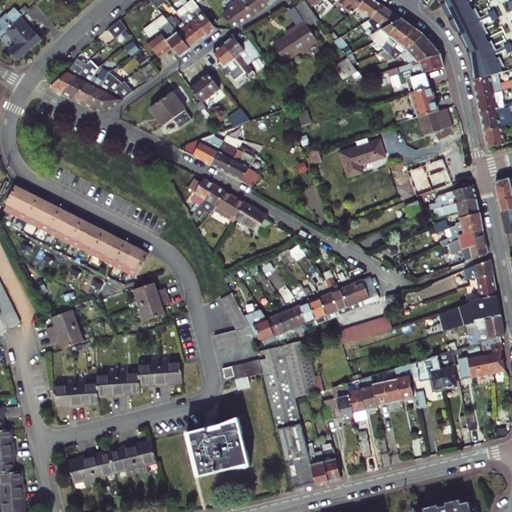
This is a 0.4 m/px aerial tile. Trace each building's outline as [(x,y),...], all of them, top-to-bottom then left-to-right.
[(151,0),(158,9),(168,1),(167,0),(151,0)] [(179,0),(188,11),(208,35),(217,29),(193,0),(191,0),(188,2),(186,0),(179,0)] [(240,25),(253,15),(242,0),(233,0),(225,7),(228,9),(222,14),(233,29),(239,24),(240,25)] [(242,0),(253,15),(272,0),(242,0)] [(320,0),(332,0),(336,3),(338,0),(305,0),(311,8),(320,0)] [(359,8),(365,0),(338,0),(336,3),(328,12),(334,18),(344,7),(352,14),(354,12),(359,8)] [(368,22),(370,21),(371,19),(382,5),(375,0),(365,0),(359,8),(354,12),(368,22)] [(500,58),(497,53),(496,50),(491,51),(488,49),(488,44),(491,41),(487,33),(483,35),(479,32),(480,27),(483,25),(479,17),(475,18),(472,16),(471,14),(472,10),(475,9),(471,1),(467,2),(463,0),(443,0),(440,2),(451,27),(461,38),(467,51),(472,65),(473,80),(498,73),(501,72),(506,71),(504,67),(499,68),(496,65),(496,60),(500,58)] [(382,5),(371,19),(385,29),(402,19),(382,5)] [(0,25),(0,26),(6,32),(15,23),(20,18),(22,16),(15,8),(5,17),(3,16),(0,18),(0,25)] [(287,14),(296,27),(297,26),(304,21),(296,8),(287,14)] [(493,10),(488,13),(490,17),(492,21),(498,18),(493,10)] [(183,20),(201,41),(208,35),(188,11),(181,17),(183,20)] [(181,57),(191,49),(170,22),(169,22),(164,16),(144,33),(151,41),(148,43),(160,57),(172,47),(181,57)] [(15,23),(6,32),(16,44),(8,50),(16,60),(41,39),(33,30),(31,31),(20,18),(15,23)] [(115,38),(118,35),(126,27),(121,19),(109,30),(115,38)] [(191,49),(201,41),(183,20),(179,23),(174,19),(170,22),(191,49)] [(380,46),(382,48),(395,42),(409,24),(402,19),(385,29),(374,35),(377,42),(380,46)] [(287,36),(274,45),(285,62),(318,41),(304,21),(297,26),(298,28),(287,36)] [(395,42),(382,48),(378,51),(381,54),(386,52),(391,57),(397,54),(417,30),(409,24),(395,42)] [(298,28),(297,26),(296,27),(285,34),(287,36),(298,28)] [(397,59),(402,54),(424,35),(417,30),(397,54),(391,57),(386,52),(381,54),(388,62),(397,59)] [(410,64),(442,55),(424,35),(402,54),(407,60),(410,64)] [(234,36),(224,44),(247,73),(251,79),(256,75),(249,66),(261,56),(249,38),(241,44),(234,36)] [(335,42),(341,50),(347,47),(341,38),(335,42)] [(511,51),(511,47),(509,43),(503,46),(508,54),(511,51)] [(224,44),(214,52),(221,61),(216,64),(223,73),(227,69),(236,81),(247,73),(224,44)] [(406,79),(411,93),(431,87),(427,73),(444,67),(442,55),(410,64),(397,69),(388,71),(390,77),(412,70),(414,77),(406,79)] [(69,73),(51,88),(63,94),(81,78),(87,65),(88,64),(78,59),(69,73)] [(63,94),(72,99),(90,84),(94,76),(96,70),(99,69),(92,60),(88,64),(87,65),(81,78),(63,94)] [(397,69),(410,64),(407,60),(395,63),(397,69)] [(337,71),(344,80),(358,73),(352,64),(350,61),(337,71)] [(388,71),(397,69),(395,63),(386,66),(388,71)] [(100,89),(109,72),(103,69),(98,78),(94,76),(90,84),(72,99),(83,105),(100,89)] [(83,105),(93,110),(123,83),(109,72),(100,89),(83,105)] [(473,80),(477,96),(500,91),(509,89),(511,87),(511,79),(504,82),(501,72),(498,73),(473,80)] [(198,81),(210,96),(220,88),(208,73),(198,81)] [(190,87),(202,102),(210,96),(198,81),(190,87)] [(102,115),(103,114),(108,112),(136,90),(133,87),(131,89),(128,86),(127,87),(123,83),(93,110),(102,115)] [(411,93),(418,117),(438,111),(431,87),(411,93)] [(500,91),(477,96),(480,113),(509,107),(508,104),(504,106),(500,91)] [(192,119),(172,92),(151,108),(164,127),(174,119),(180,128),(192,119)] [(252,101),(242,109),(249,118),(259,110),(252,101)] [(480,113),(484,130),(501,126),(511,123),(511,120),(510,112),(511,111),(511,105),(509,107),(480,113)] [(452,127),(446,108),(438,111),(444,129),(452,127)] [(228,119),(233,127),(249,120),(241,109),(228,119)] [(438,111),(418,117),(424,136),(444,129),(438,111)] [(488,147),(505,143),(501,126),(484,130),(488,147)] [(227,133),(223,141),(228,144),(231,139),(232,136),(227,133)] [(186,152),(211,165),(218,152),(222,144),(208,137),(199,141),(201,141),(199,146),(195,144),(193,148),(189,146),(186,152)] [(227,156),(218,152),(211,165),(227,174),(240,147),(241,146),(243,142),(236,139),(235,141),(229,153),(227,156)] [(225,150),(229,153),(235,141),(231,139),(228,144),(225,150)] [(363,173),(361,165),(386,157),(380,141),(341,153),(349,178),(363,173)] [(227,174),(253,187),(260,174),(250,169),(255,158),(245,153),(247,151),(240,147),(227,174)] [(500,212),(511,208),(511,176),(504,179),(495,189),(500,212)] [(429,178),(412,185),(416,194),(432,187),(429,178)] [(197,205),(193,211),(195,213),(205,201),(214,186),(203,179),(198,187),(195,185),(192,191),(195,193),(190,201),(197,205)] [(504,179),(497,181),(494,187),(495,189),(504,179)] [(210,215),(213,210),(224,192),(214,186),(205,201),(195,213),(194,214),(200,219),(206,212),(210,215)] [(434,209),(439,208),(477,198),(474,186),(453,191),(453,192),(439,196),(435,199),(436,204),(433,205),(434,209)] [(3,211),(15,217),(27,192),(16,187),(3,211)] [(38,198),(27,192),(15,217),(26,222),(38,198)] [(235,219),(244,203),(224,192),(213,210),(233,222),(235,219)] [(50,204),(38,198),(26,222),(37,228),(50,204)] [(459,217),(462,216),(480,212),(477,198),(439,208),(440,217),(459,212),(459,217)] [(405,207),(410,219),(423,213),(419,201),(405,207)] [(266,216),(244,203),(235,219),(257,232),(257,230),(264,235),(271,223),(264,219),(266,216)] [(60,209),(50,204),(37,228),(48,234),(60,209)] [(505,234),(511,232),(511,208),(500,212),(505,234)] [(71,215),(60,209),(48,234),(59,239),(71,215)] [(442,246),(448,245),(460,241),(459,236),(483,230),(480,212),(462,216),(462,220),(457,222),(457,225),(449,228),(437,232),(442,246)] [(82,220),(71,215),(59,239),(69,244),(82,220)] [(93,226),(82,220),(69,244),(81,250),(93,226)] [(437,232),(449,228),(447,221),(435,225),(437,232)] [(104,231),(93,226),(81,250),(92,256),(104,231)] [(488,252),(483,230),(459,236),(460,241),(448,245),(450,254),(462,251),(464,257),(466,261),(486,257),(488,252)] [(115,237),(104,231),(92,256),(103,261),(115,237)] [(126,242),(115,237),(103,261),(114,267),(126,242)] [(137,248),(126,242),(114,267),(125,272),(137,248)] [(148,254),(137,248),(125,272),(136,278),(148,254)] [(278,254),(284,264),(294,258),(289,250),(278,254)] [(260,268),(269,264),(267,259),(258,263),(260,268)] [(465,269),(466,280),(476,278),(480,278),(493,274),(490,259),(465,269)] [(251,275),(258,269),(254,264),(248,269),(251,275)] [(346,280),(342,271),(340,272),(337,274),(341,282),(346,280)] [(480,297),(497,294),(493,274),(480,278),(476,278),(480,297)] [(328,287),(336,284),(332,277),(325,281),(328,287)] [(370,277),(352,284),(361,306),(371,302),(370,297),(377,294),(370,277)] [(164,289),(156,291),(153,284),(132,290),(141,321),(163,315),(160,307),(169,304),(164,289)] [(361,306),(352,284),(341,288),(349,306),(350,310),(361,306)] [(349,306),(341,288),(330,293),(338,310),(338,312),(340,312),(341,314),(350,310),(349,306)] [(244,316),(235,299),(232,293),(220,299),(235,330),(214,335),(217,349),(255,339),(254,337),(249,326),(244,317),(244,316)] [(338,310),(330,293),(320,297),(327,314),(328,317),(338,312),(338,310)] [(389,312),(399,309),(394,294),(384,297),(389,312)] [(472,302),(440,314),(443,332),(474,322),(474,320),(480,319),(484,318),(501,315),(497,294),(480,297),(471,299),(472,302)] [(7,297),(0,301),(0,308),(10,304),(7,297)] [(327,314),(320,297),(310,301),(318,323),(328,319),(326,315),(327,314)] [(318,323),(310,301),(299,305),(308,327),(318,323)] [(10,304),(0,308),(0,313),(1,316),(13,310),(10,304)] [(308,327),(299,305),(288,310),(297,330),(308,327)] [(259,334),(262,341),(274,336),(267,318),(265,315),(261,309),(244,316),(244,317),(249,326),(254,337),(259,334)] [(1,316),(4,322),(16,316),(13,310),(1,316)] [(297,330),(288,310),(277,314),(286,336),(297,331),(297,330)] [(49,319),(51,327),(50,327),(50,336),(51,344),(56,343),(59,351),(80,343),(71,312),(49,319)] [(286,336),(277,314),(267,318),(274,336),(276,340),(286,336)] [(337,331),(342,345),(392,329),(387,315),(337,331)] [(504,334),(501,315),(484,318),(480,319),(474,320),(474,322),(478,343),(481,342),(485,342),(487,341),(488,339),(500,335),(504,334)] [(20,322),(16,316),(4,322),(7,328),(20,322)] [(489,351),(489,355),(492,371),(504,369),(501,350),(503,347),(500,335),(488,339),(487,341),(485,342),(481,342),(482,347),(485,346),(486,352),(489,351)] [(306,339),(257,352),(262,373),(276,429),(301,423),(295,398),(319,391),(306,339)] [(453,350),(438,355),(445,387),(455,385),(451,366),(456,364),(454,356),(453,350)] [(443,388),(445,387),(438,355),(408,364),(411,376),(412,381),(420,379),(420,381),(430,379),(433,390),(436,389),(436,392),(443,390),(443,388)] [(458,360),(461,376),(492,371),(489,355),(458,360)] [(161,386),(159,357),(148,358),(149,364),(138,365),(138,372),(139,385),(152,384),(152,387),(161,386)] [(169,357),(159,357),(161,386),(169,386),(169,383),(182,382),(181,362),(170,362),(169,357)] [(231,366),(234,376),(235,380),(262,373),(258,359),(231,366)] [(408,364),(395,368),(397,380),(402,400),(414,397),(409,376),(411,376),(408,364)] [(224,378),(234,376),(231,366),(222,369),(224,378)] [(139,385),(138,372),(128,373),(127,367),(116,368),(119,397),(127,396),(127,394),(140,393),(139,385)] [(119,397),(116,368),(107,368),(107,375),(96,376),(96,383),(97,396),(111,395),(111,398),(119,397)] [(97,396),(96,383),(85,383),(85,377),(74,378),(76,408),(85,407),(85,405),(98,404),(97,396)] [(68,406),(69,408),(76,408),(74,378),(64,379),(64,385),(54,386),(55,407),(68,406)] [(373,386),(377,405),(402,400),(397,380),(373,385),(373,386)] [(354,415),(353,413),(349,391),(347,383),(329,388),(331,399),(322,401),(327,421),(354,415)] [(361,388),(365,410),(378,407),(377,405),(373,386),(361,388)] [(349,391),(353,413),(365,410),(361,388),(349,391)] [(419,408),(427,406),(423,390),(415,392),(419,408)] [(466,415),(469,431),(476,429),(473,413),(466,415)] [(200,476),(249,463),(239,420),(189,432),(200,476)] [(285,461),(309,455),(307,447),(301,423),(276,429),(285,461)] [(0,451),(15,451),(14,443),(12,443),(11,430),(3,430),(0,430),(0,451)] [(380,455),(388,453),(384,437),(377,439),(380,455)] [(359,439),(363,458),(371,457),(367,438),(359,439)] [(319,443),(323,461),(328,481),(341,478),(331,440),(319,443)] [(137,442),(130,444),(137,473),(147,471),(146,464),(156,462),(151,441),(138,445),(137,442)] [(137,473),(130,444),(122,446),(122,449),(110,452),(115,472),(124,469),(126,476),(137,473)] [(309,455),(316,484),(328,481),(323,461),(319,462),(315,445),(307,447),(309,455)] [(0,473),(14,472),(13,459),(15,459),(15,451),(0,451),(0,473)] [(115,472),(110,452),(101,454),(101,452),(88,455),(95,483),(106,481),(104,475),(115,472)] [(84,480),(85,486),(95,483),(88,455),(75,458),(76,461),(68,463),(73,483),(84,480)] [(309,455),(285,461),(292,490),(316,484),(309,455)] [(0,494),(25,492),(24,484),(22,485),(21,472),(14,472),(0,473),(1,484),(0,483),(0,494)] [(26,501),(25,492),(0,494),(0,504),(3,505),(3,511),(24,511),(24,501),(26,501)] [(445,502),(422,508),(423,511),(470,511),(469,504),(461,506),(460,502),(445,505),(445,502)]
